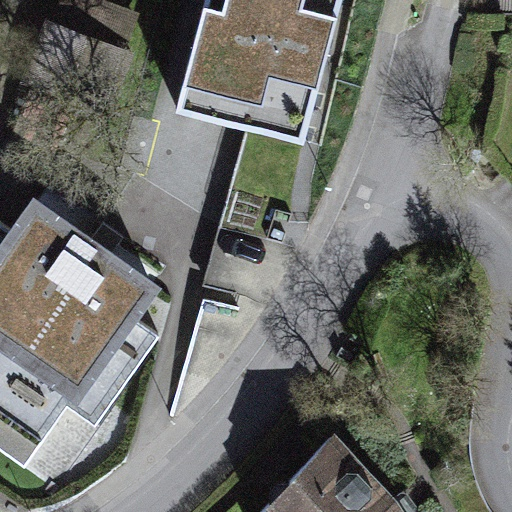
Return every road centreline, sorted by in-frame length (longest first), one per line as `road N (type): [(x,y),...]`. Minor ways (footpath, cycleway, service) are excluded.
road 1 (residential): [(149,511),(178,489),(328,311),(364,230),(408,201)]
road 2 (residential): [(408,201),(452,0)]
road 3 (residential): [(408,201),(462,215),(498,248),(511,276)]
road 4 (residential): [(511,348),(499,429),(511,481)]
